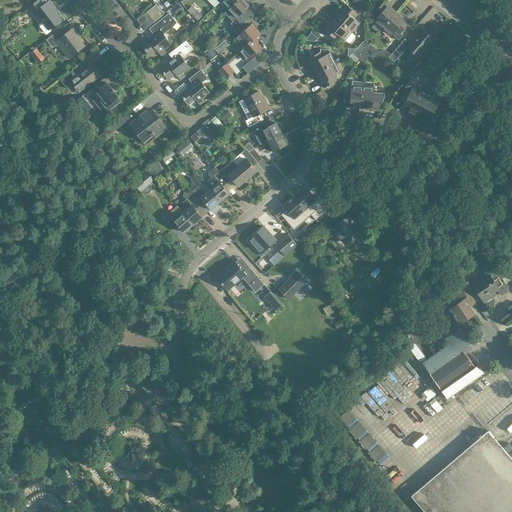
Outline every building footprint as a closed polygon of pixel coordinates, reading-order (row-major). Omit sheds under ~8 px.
[(51,28),(61,20),(53,10),(55,8),(49,1),(43,6),(38,0),(28,8),(40,24),(40,26),(45,33),(48,33),(51,31),(51,28)] [(172,12),(180,6),(175,0),(171,0),(166,4),(172,12)] [(243,0),(237,0),(231,7),(228,10),(236,18),(249,6),(243,0)] [(373,21),(381,29),(396,12),(390,7),(388,8),(382,3),(374,12),(375,12),(373,15),(376,18),(373,21)] [(346,26),(352,32),(360,23),(353,18),(357,14),(346,4),(335,17),(346,26)] [(141,25),(160,10),(157,5),(137,20),(141,25)] [(164,15),(160,10),(141,25),(144,30),(164,15)] [(402,18),(396,12),(381,29),(390,36),(395,30),(399,34),(407,25),(401,20),(402,18)] [(163,35),(169,30),(177,24),(169,13),(161,19),(149,29),(155,37),(142,47),(149,55),(156,49),(162,57),(166,53),(163,50),(171,45),(163,35)] [(242,17),(232,25),(233,26),(229,30),(232,33),(246,21),(242,17)] [(346,26),(335,17),(324,29),(335,39),(339,35),(345,40),(352,32),(346,26)] [(255,37),(260,33),(252,24),(235,38),(243,47),(255,37)] [(51,46),(59,40),(72,56),(84,46),(71,30),(63,36),(59,30),(46,40),(51,46)] [(429,35),(422,30),(410,44),(405,39),(389,57),(395,62),(407,48),(418,57),(432,41),(427,37),(429,35)] [(304,40),(305,41),(314,42),(317,38),(311,33),(304,40)] [(211,43),(215,48),(223,41),(219,36),(211,43)] [(243,47),(239,51),(247,60),(263,46),(255,37),(243,47)] [(223,41),(215,48),(214,48),(219,53),(228,45),(224,40),(223,41)] [(186,41),(181,45),(169,54),(174,61),(161,71),(168,79),(175,73),(180,80),(185,77),(182,74),(189,69),(182,59),(193,50),(186,41)] [(365,45),(363,47),(362,49),(370,56),(376,49),(372,46),(369,49),(365,45)] [(36,48),(30,54),(38,63),(44,58),(36,48)] [(359,52),(363,55),(366,58),(365,58),(367,60),(370,56),(362,49),(359,52)] [(218,56),(214,50),(207,56),(211,61),(218,56)] [(307,58),(315,73),(335,63),(330,53),(323,56),(320,51),(307,58)] [(218,71),(226,80),(232,76),(231,74),(234,71),(227,63),(218,71)] [(335,63),(315,73),(323,88),(336,81),(333,76),(340,73),(335,63)] [(67,88),(73,84),(79,91),(101,74),(93,64),(77,77),(72,71),(60,80),(67,88)] [(188,80),(193,85),(180,95),(187,105),(195,99),(200,106),(204,102),(202,99),(209,94),(201,84),(207,79),(200,70),(188,80)] [(409,94),(406,101),(402,108),(409,112),(408,113),(414,116),(426,94),(418,90),(420,86),(409,80),(403,91),(409,94)] [(344,107),(361,108),(363,82),(352,81),(351,93),(345,93),(344,107)] [(363,82),(361,108),(378,109),(378,104),(382,105),(383,102),(384,99),(384,93),(374,92),(375,83),(363,82)] [(94,92),(97,97),(93,100),(101,110),(117,97),(106,83),(94,92)] [(244,100),(253,117),(245,122),(249,128),(263,120),(260,114),(269,109),(265,103),(264,103),(258,92),(244,100)] [(436,111),(446,116),(453,103),(437,95),(434,99),(426,94),(414,116),(420,120),(421,118),(429,122),(434,111),(436,111)] [(72,104),(81,115),(91,107),(82,96),(72,104)] [(151,110),(138,120),(131,111),(119,120),(126,129),(131,125),(146,144),(166,128),(151,110)] [(211,112),(208,115),(214,121),(217,118),(211,112)] [(263,143),(267,141),(281,134),(276,123),(267,127),(264,122),(252,128),(255,134),(257,133),(263,143)] [(109,129),(102,135),(98,138),(97,139),(102,145),(103,144),(105,143),(114,136),(113,134),(109,129)] [(190,137),(194,142),(199,138),(195,133),(190,137)] [(267,141),(263,143),(261,143),(264,149),(270,146),(272,152),(287,144),(281,134),(267,141)] [(182,154),(185,152),(180,145),(177,147),(182,154)] [(238,157),(232,161),(247,179),(256,171),(253,167),(258,162),(249,152),(246,149),(237,156),(238,157)] [(249,152),(258,162),(261,159),(253,149),(249,152)] [(151,174),(160,167),(161,165),(157,161),(147,169),(151,174)] [(238,186),(247,179),(232,161),(224,169),(223,168),(218,172),(227,183),(232,179),(238,186)] [(204,184),(210,190),(219,202),(229,194),(223,187),(227,183),(218,172),(214,168),(210,171),(209,175),(212,178),(204,184)] [(146,171),(133,182),(134,184),(140,192),(154,180),(146,171)] [(210,190),(206,193),(199,186),(194,190),(194,191),(190,194),(191,196),(200,206),(205,202),(211,209),(219,202),(210,190)] [(307,191),(297,200),(308,213),(318,203),(323,208),(328,203),(316,189),(310,195),(307,191)] [(188,208),(182,213),(192,225),(202,217),(195,210),(200,206),(191,196),(183,203),(188,208)] [(308,213),(297,200),(287,209),(290,213),(284,218),(296,232),(302,227),(298,222),(308,213)] [(184,233),(192,225),(182,213),(178,217),(173,211),(164,219),(173,229),(177,225),(184,233)] [(334,228),(336,230),(334,231),(337,235),(339,233),(346,242),(359,232),(359,231),(371,222),(363,212),(351,221),(348,217),(334,228)] [(275,241),(263,228),(248,241),(262,257),(270,250),(268,247),(275,241)] [(241,234),(235,239),(252,257),(257,252),(241,234)] [(287,235),(275,245),(284,257),(297,246),(287,235)] [(264,284),(258,277),(249,267),(242,272),(234,262),(228,267),(228,268),(225,271),(225,270),(216,278),(227,291),(242,278),(255,292),(264,284)] [(288,299),(306,281),(297,272),(279,290),(288,299)] [(504,283),(502,284),(498,278),(493,282),(489,276),(474,286),(485,301),(492,297),(490,294),(498,289),(502,295),(506,291),(508,288),(504,283)] [(465,300),(470,296),(464,286),(452,294),(459,304),(451,309),(460,323),(474,313),(465,300)] [(274,297),(270,292),(264,297),(268,302),(274,297)] [(400,334),(407,331),(404,325),(397,329),(400,334)] [(446,339),(450,344),(422,364),(448,399),(484,373),(476,366),(475,367),(465,353),(473,348),(459,329),(446,339)] [(404,340),(411,336),(408,331),(401,335),(404,340)] [(423,393),(427,390),(423,384),(419,387),(423,393)] [(495,418),(511,404),(511,398),(492,415),(495,418)] [(412,496),(424,511),(511,511),(511,459),(488,431),(412,496)]
